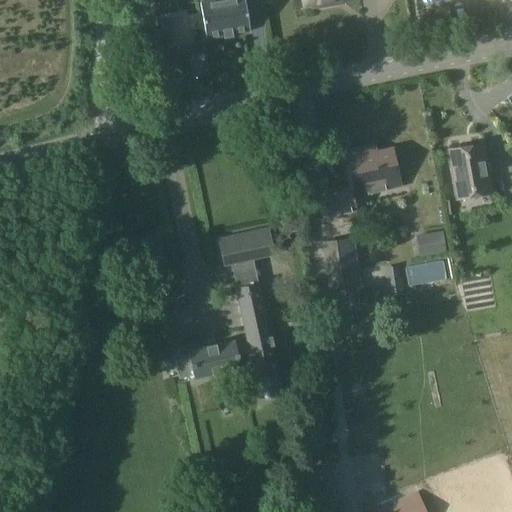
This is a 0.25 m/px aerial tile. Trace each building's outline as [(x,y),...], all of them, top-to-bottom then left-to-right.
[(217,0),(200,0),(201,3),(200,3),(205,39),(223,36),(223,39),(224,38),(231,37),(232,37),(232,35),(249,32),(244,0),(218,0),(217,0)] [(196,10),(183,12),(153,17),(157,47),(188,42),(186,31),(199,28),(196,10)] [(429,104),(430,115),(460,111),(458,100),(429,104)] [(457,198),(490,192),(481,146),(449,151),(457,198)] [(346,188),(316,194),(322,222),(354,215),(350,196),(398,186),(391,151),(375,155),(373,147),(339,155),(346,188)] [(267,228),(218,239),(224,266),(273,255),(267,228)] [(427,235),(430,255),(446,253),(442,232),(427,235)] [(107,247),(113,274),(162,263),(156,236),(107,247)] [(360,288),(353,238),(321,242),(328,292),(360,288)] [(188,355),(179,358),(183,377),(192,375),(193,379),(240,369),(239,366),(251,363),(254,377),(278,372),(258,283),(235,288),(244,330),(245,330),(249,329),(252,339),(247,340),(247,339),(246,339),(246,341),(235,344),(234,341),(187,351),(188,355)] [(230,318),(214,320),(216,337),(232,336),(230,318)] [(423,511),(419,502),(394,511),(423,511)]
